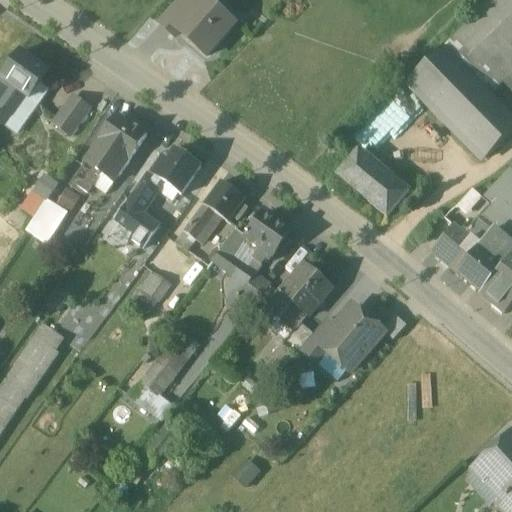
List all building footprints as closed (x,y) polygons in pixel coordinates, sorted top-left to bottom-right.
[(235,26),(205,0),(181,0),(159,25),(175,39),(179,34),(206,58),(235,26)] [(511,0),(493,0),(442,50),(492,101),(504,89),(511,96),(511,0)] [(511,121),(492,101),(442,50),(409,82),(486,160),(511,134),(511,121)] [(49,74),(20,53),(0,81),(1,81),(27,100),(29,101),(49,74)] [(27,100),(1,81),(0,82),(0,116),(2,113),(12,121),(27,100)] [(73,101),(55,126),(68,136),(87,110),(73,101)] [(131,127),(117,117),(99,142),(100,142),(99,143),(129,163),(147,137),(146,137),(149,133),(134,122),(131,127)] [(129,163),(99,143),(100,142),(99,142),(99,141),(84,163),(100,174),(115,184),(129,163)] [(361,150),(337,177),(362,199),(383,174),(362,156),(365,153),(361,150)] [(409,181),(435,174),(428,150),(403,156),(409,181)] [(200,169),(175,151),(167,162),(162,158),(150,175),(162,184),(181,197),(200,169)] [(100,174),(84,163),(83,165),(84,166),(71,185),(87,195),(93,188),(100,177),(98,176),(100,174)] [(497,228),(506,237),(511,230),(511,174),(509,171),(483,198),(493,207),(485,216),(497,228)] [(52,202),(62,184),(43,174),(23,211),(34,217),(26,232),(52,245),(69,211),(52,202)] [(115,184),(100,174),(98,176),(100,177),(93,188),(106,197),(115,184)] [(408,195),(383,174),(362,199),(387,220),(408,195)] [(150,175),(139,191),(151,199),(162,184),(150,175)] [(245,200),(221,184),(195,219),(207,227),(215,216),(228,225),(232,219),(238,223),(245,212),(239,208),(245,200)] [(73,212),(81,197),(67,190),(58,204),(73,212)] [(139,191),(116,223),(133,236),(130,240),(143,250),(158,229),(139,216),(151,199),(139,191)] [(291,233),(265,214),(246,240),(246,241),(247,241),(272,259),(278,251),(282,255),(286,249),(282,246),(291,233)] [(207,227),(195,219),(184,235),(189,239),(194,242),(195,243),(207,227)] [(469,241),(453,227),(431,253),(457,274),(470,258),(461,251),(469,241)] [(497,228),(479,249),(478,248),(470,258),(457,274),(481,295),(481,294),(503,269),(494,262),(508,245),(511,241),(506,237),(497,228)] [(508,245),(494,262),(503,269),(511,257),(511,230),(506,237),(511,241),(508,245)] [(246,240),(236,233),(221,252),(233,261),(247,241),(246,241),(246,240)] [(233,261),(221,252),(213,264),(222,270),(229,275),(237,264),(233,261)] [(511,257),(503,269),(481,294),(505,315),(511,306),(511,257)] [(222,270),(213,264),(206,273),(215,280),(222,270)] [(237,264),(229,275),(247,287),(255,276),(237,264)] [(332,290),(304,266),(280,295),(292,305),(308,319),(332,290)] [(153,275),(141,292),(158,304),(170,287),(153,275)] [(270,287),(255,276),(247,287),(240,297),(254,307),(270,287)] [(158,304),(141,292),(127,311),(143,323),(158,304)] [(280,295),(266,311),(278,321),(292,305),(280,295)] [(365,321),(352,310),(335,329),(336,330),(324,343),(333,350),(328,356),(350,374),(384,334),(366,319),(365,321)] [(191,318),(140,385),(158,399),(176,376),(176,377),(209,332),(191,318)] [(313,336),(300,352),(318,368),(328,356),(333,350),(324,343),(336,330),(335,329),(326,322),(313,336)] [(300,325),(282,347),(295,358),(300,352),(313,336),(300,325)] [(34,339),(3,385),(5,386),(0,394),(0,438),(26,400),(27,401),(43,379),(36,374),(52,351),(34,339)] [(157,416),(137,443),(163,462),(183,435),(157,416)] [(511,435),(472,472),(501,503),(506,499),(507,500),(511,495),(511,435)] [(247,488),(261,472),(248,460),(233,476),(247,488)] [(511,511),(511,495),(507,500),(506,499),(501,503),(498,506),(503,511),(511,511)]
